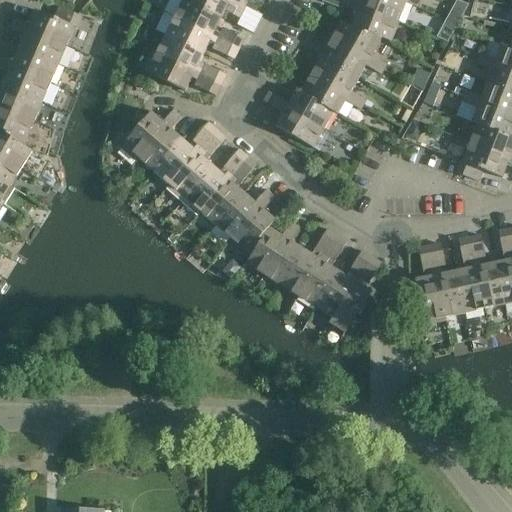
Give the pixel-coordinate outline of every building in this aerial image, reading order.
[(216,33),(222,19),(184,0),(175,18),(240,51),(245,40),(223,30),(221,35),(216,33)] [(229,6),(236,9),(240,0),(231,0),(231,1),(229,0),(183,0),(184,0),(222,19),(229,6)] [(242,0),(240,0),(236,9),(243,13),(248,3),(242,0)] [(350,10),(353,0),(344,0),(342,7),(350,10)] [(361,0),(361,2),(354,0),(353,0),(350,10),(357,13),(359,8),(399,23),(406,4),(395,0),(361,0)] [(453,9),(464,13),(469,6),(458,1),(453,9)] [(22,23),(18,33),(25,36),(27,31),(67,48),(75,28),(77,29),(82,18),(59,8),(55,19),(35,11),(29,26),(22,23)] [(383,39),(383,40),(392,43),(399,23),(359,8),(357,13),(351,27),(351,28),(383,39)] [(235,61),(240,51),(175,18),(166,37),(204,56),(211,43),(216,45),(213,51),(235,61)] [(18,33),(22,23),(15,19),(11,30),(18,33)] [(351,28),(351,27),(343,22),(332,41),(370,62),(367,67),(374,71),(380,62),(372,58),(383,40),(383,39),(351,28)] [(454,33),(443,28),(437,39),(448,43),(454,33)] [(25,36),(19,50),(59,66),(67,48),(27,31),(25,36)] [(198,69),(204,56),(166,37),(157,54),(156,55),(222,87),(227,77),(205,66),(203,72),(198,69)] [(359,80),(367,67),(370,62),(332,41),(322,58),(359,80)] [(511,50),(503,46),(497,61),(495,66),(511,72),(511,50)] [(14,63),(6,60),(2,71),(9,74),(11,68),(51,85),(59,66),(19,50),(14,63)] [(156,55),(157,54),(153,52),(143,72),(186,93),(193,79),(198,82),(195,87),(216,98),(222,87),(156,55)] [(485,68),(489,58),(481,54),(477,65),(485,68)] [(352,93),(359,80),(322,58),(312,76),(349,98),(346,103),(354,107),(359,97),(352,93)] [(493,71),(488,85),(511,94),(511,72),(495,66),(497,61),(489,58),(485,68),(493,71)] [(380,62),(374,71),(382,76),(387,66),(380,62)] [(9,74),(4,87),(43,104),(51,85),(11,68),(9,74)] [(335,113),(334,114),(338,116),(346,103),(349,98),(312,76),(302,93),(301,94),(335,113)] [(481,104),(511,116),(511,94),(488,85),(483,99),(481,104)] [(0,95),(0,107),(35,123),(43,104),(4,87),(0,95)] [(471,107),(475,96),(457,89),(455,93),(465,97),(462,103),(471,107)] [(301,94),(302,93),(298,91),(290,105),(283,101),(278,111),(284,114),(287,109),(324,131),(334,114),(335,113),(301,94)] [(511,116),(481,104),(483,99),(475,96),(471,107),(479,110),(473,124),(478,126),(478,125),(511,138),(511,116)] [(278,111),(283,101),(276,97),(270,106),(278,111)] [(359,97),(354,107),(361,111),(367,101),(359,97)] [(0,131),(24,148),(24,147),(35,123),(0,107),(0,131)] [(314,149),(324,131),(287,109),(284,114),(276,128),(314,149)] [(168,118),(177,125),(182,119),(174,112),(168,118)] [(167,127),(163,123),(152,113),(121,149),(137,163),(140,160),(139,159),(167,127)] [(172,131),(177,125),(168,118),(163,123),(167,127),(139,159),(140,160),(155,173),(183,140),(172,131)] [(425,127),(413,122),(405,138),(417,143),(425,127)] [(194,150),(183,140),(155,173),(170,186),(218,132),(209,124),(193,142),(198,146),(194,150)] [(511,138),(478,125),(478,126),(470,144),(510,160),(511,154),(511,138)] [(0,156),(21,170),(33,152),(24,147),(24,148),(0,131),(0,156)] [(227,139),(218,132),(170,186),(167,189),(183,203),(214,167),(203,158),(206,153),(211,157),(227,139)] [(511,166),(511,154),(510,160),(470,144),(463,164),(460,163),(456,174),(479,183),(483,172),(502,179),(508,165),(511,166)] [(225,177),(214,167),(183,203),(199,217),(201,214),(201,213),(249,158),(240,151),(224,169),(229,173),(225,177)] [(0,180),(11,187),(21,170),(0,156),(0,180)] [(257,166),(249,158),(201,213),(201,214),(216,227),(245,194),(234,185),(237,180),(242,184),(257,166)] [(0,204),(11,187),(0,180),(0,204)] [(261,198),(269,206),(275,199),(266,192),(261,198)] [(256,204),(245,194),(216,227),(232,240),(260,208),(256,204)] [(264,211),(269,206),(261,198),(256,204),(260,208),(232,240),(252,257),(252,258),(269,229),(270,229),(276,222),(264,211)] [(287,231),(297,237),(301,230),(291,224),(287,231)] [(269,230),(270,229),(269,229),(252,258),(252,257),(246,265),(264,277),(287,241),(283,238),(269,230)] [(292,244),(297,237),(287,231),(283,238),(287,241),(264,277),(282,287),(305,252),(292,244)] [(317,259),(305,252),(282,287),(299,298),(338,237),(328,231),(315,251),(321,254),(317,259)] [(511,261),(497,264),(505,306),(511,304),(511,238),(510,231),(499,233),(504,257),(510,255),(511,261)] [(348,243),(338,237),(299,298),(316,309),(339,273),(327,265),(330,260),(335,263),(348,243)] [(482,237),(470,239),(485,310),(505,306),(497,264),(482,267),(481,262),(487,260),(482,237)] [(485,310),(470,239),(459,242),(464,265),(470,264),(471,269),(456,272),(465,314),(485,310)] [(445,319),(446,318),(465,314),(456,272),(442,275),(441,270),(447,269),(442,245),(430,248),(445,319)] [(447,322),(446,318),(445,319),(430,248),(419,250),(424,274),(430,272),(431,278),(415,281),(425,327),(447,322)] [(352,281),(339,273),(316,309),(333,319),(333,320),(372,259),(363,252),(350,273),(355,276),(352,281)] [(333,320),(333,319),(330,325),(345,334),(357,316),(360,318),(366,309),(363,307),(372,293),(361,287),(364,282),(369,285),(382,265),(372,259),(333,320)]
